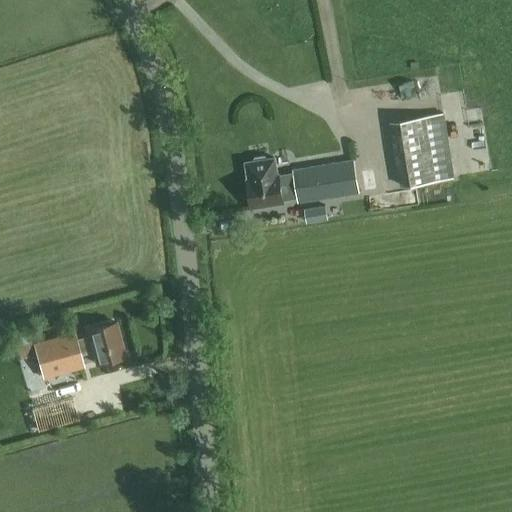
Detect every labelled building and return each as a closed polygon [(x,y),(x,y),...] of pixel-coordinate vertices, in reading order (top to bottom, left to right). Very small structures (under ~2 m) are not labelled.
[(440,179),(431,117),(391,123),(401,185),(440,179)] [(283,203),(282,200),(297,198),(297,202),(358,192),(353,160),(292,169),(292,172),(278,175),(278,174),(276,174),(274,158),(266,159),(265,157),(264,155),(254,157),(253,159),(254,161),(246,162),(248,179),(246,179),(251,208),(283,203)] [(327,219),(324,206),(313,208),(315,221),(327,219)] [(89,335),(75,338),(74,333),(34,343),(44,376),(83,365),(80,354),(93,351),(96,363),(124,356),(115,322),(87,329),(89,335)] [(20,357),(34,353),(28,333),(14,337),(20,357)]
